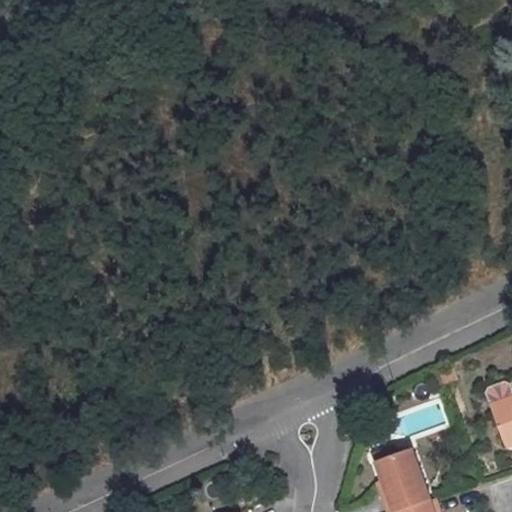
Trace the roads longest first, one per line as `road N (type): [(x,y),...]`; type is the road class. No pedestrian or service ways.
road 1 (unclassified): [(511,303),(281,411)]
road 2 (unclassified): [(281,411),(57,511)]
